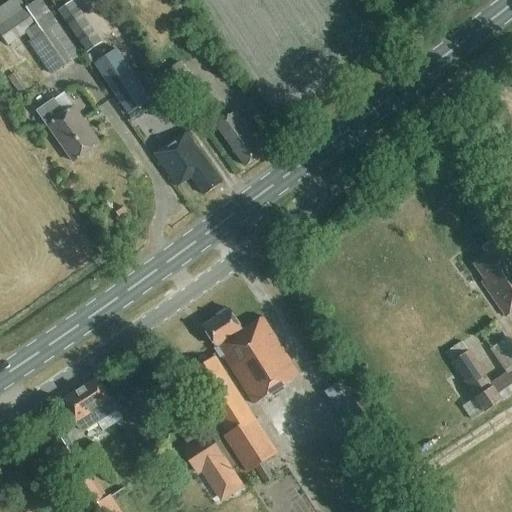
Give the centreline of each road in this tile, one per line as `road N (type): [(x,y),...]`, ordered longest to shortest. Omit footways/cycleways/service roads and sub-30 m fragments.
road 1 (primary): [(299,164),(511,3)]
road 2 (unclassified): [(323,194),(511,50)]
road 3 (unclassified): [(16,411),(190,292)]
road 4 (primary): [(0,377),(167,261)]
